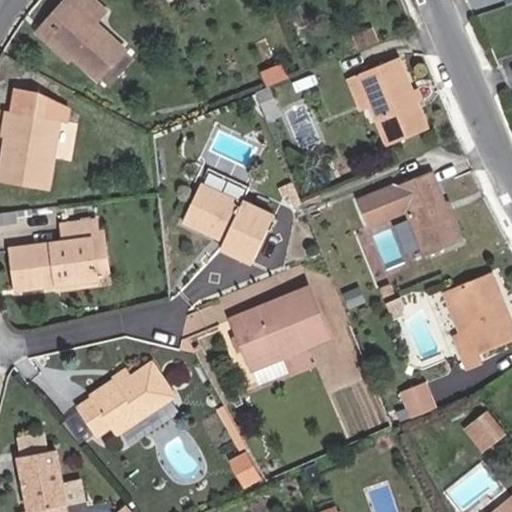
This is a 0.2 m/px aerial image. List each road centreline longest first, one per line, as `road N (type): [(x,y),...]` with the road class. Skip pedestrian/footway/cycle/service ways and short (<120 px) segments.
road 1 (residential): [(436,0),(511,184)]
road 2 (residential): [(0,346),(168,318)]
